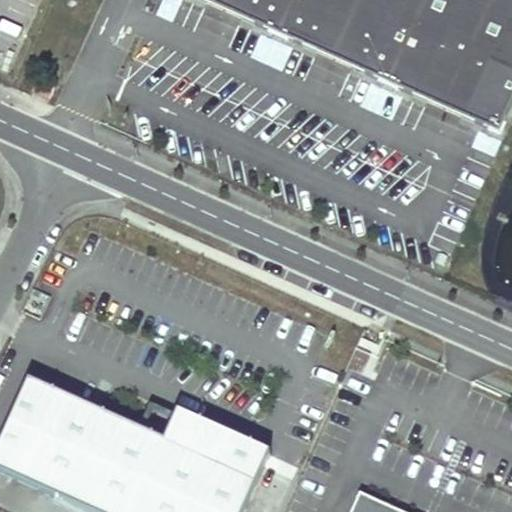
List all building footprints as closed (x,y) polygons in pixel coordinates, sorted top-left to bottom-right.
[(511,0),(196,0),(499,135),(511,107),(511,0)] [(54,89),(37,82),(33,92),(50,99),(54,89)] [(164,442),(29,382),(0,444),(0,474),(84,511),(244,511),(270,455),(177,413),(164,442)] [(395,511),(359,496),(351,511),(355,511),(361,501),(385,511),(395,511)] [(385,511),(361,501),(355,511),(385,511)]
